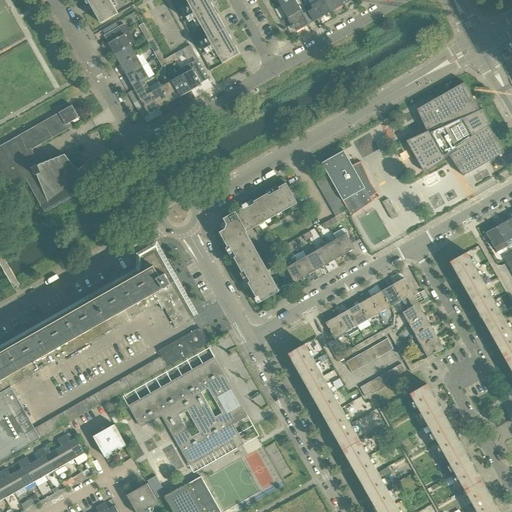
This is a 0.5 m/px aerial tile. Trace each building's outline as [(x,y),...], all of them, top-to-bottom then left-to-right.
[(87,0),(90,4),(91,7),(93,9),(101,23),(118,14),(110,0),(87,0)] [(212,44),(212,45),(204,49),(207,54),(215,50),(223,63),(240,54),(232,40),(231,38),(229,35),(214,8),(212,5),(211,3),(209,0),(186,0),(194,12),(193,12),(194,13),(186,17),(189,22),(196,18),(197,18),(212,44)] [(288,18),(301,10),(295,0),(290,0),(281,6),(288,17),(287,17),(288,18)] [(320,0),(311,6),(312,8),(318,19),(319,19),(319,18),(330,12),(323,0),(320,0)] [(340,0),(323,0),(330,12),(331,12),(331,11),(342,5),(343,5),(340,0)] [(312,8),(308,11),(313,21),(318,19),(312,8)] [(301,10),(288,18),(296,31),(308,24),(308,25),(309,24),(303,14),(301,10)] [(308,11),(303,14),(309,24),(313,21),(308,11)] [(139,26),(143,33),(147,30),(143,23),(139,26)] [(114,54),(130,45),(135,43),(124,24),(104,35),(114,53),(114,54)] [(143,33),(148,42),(152,40),(147,30),(143,33)] [(148,42),(154,54),(159,51),(152,40),(148,42)] [(119,64),(120,65),(136,55),(130,45),(114,54),(115,54),(120,64),(119,64)] [(175,53),(166,58),(168,62),(177,57),(175,53)] [(126,75),(142,66),(136,55),(120,65),(120,64),(126,74),(125,75),(126,75)] [(161,61),(159,62),(162,66),(168,62),(166,58),(161,61)] [(136,92),(143,88),(139,81),(148,76),(142,66),(126,75),(132,85),(131,85),(132,86),(132,85),(134,89),(136,92)] [(192,69),(182,74),(191,90),(198,86),(198,87),(201,86),(201,85),(202,85),(192,69)] [(182,74),(172,80),(181,96),(188,92),(188,93),(191,91),(191,90),(182,74)] [(172,80),(161,86),(170,102),(177,98),(177,99),(181,97),(180,96),(181,96),(172,80)] [(482,109),(480,110),(464,82),(435,99),(436,100),(432,102),(431,101),(417,109),(427,131),(406,141),(424,173),(449,156),(463,176),(483,165),(482,163),(486,161),(487,162),(504,153),(488,125),(491,124),(482,109)] [(161,86),(151,92),(160,108),(166,104),(167,105),(170,103),(170,102),(161,86)] [(143,88),(136,92),(140,99),(149,114),(156,110),(156,111),(160,109),(160,108),(151,92),(147,95),(143,88)] [(140,99),(136,92),(129,96),(133,103),(140,99)] [(64,126),(78,118),(79,118),(72,105),(0,145),(0,180),(4,187),(26,179),(45,213),(80,193),(74,183),(82,177),(81,176),(80,176),(81,175),(65,154),(59,157),(58,158),(58,157),(54,158),(54,159),(53,160),(53,159),(49,160),(49,161),(48,162),(48,161),(44,162),(44,163),(43,164),(43,163),(39,164),(39,165),(38,166),(38,165),(36,165),(29,149),(31,148),(32,149),(67,130),(64,126)] [(321,163),(351,216),(373,201),(371,197),(377,193),(371,183),(361,162),(352,166),(343,151),(321,163)] [(316,182),(319,188),(330,182),(326,176),(316,182)] [(319,188),(322,193),(333,188),(330,182),(319,188)] [(248,204),(223,218),(226,224),(225,229),(219,232),(242,272),(244,271),(250,282),(248,283),(256,297),(258,296),(261,302),(277,293),(241,229),(244,228),(245,230),(296,201),(286,183),(278,187),(279,189),(268,195),(267,193),(253,201),(254,203),(249,206),(248,204)] [(322,193),(326,199),(336,193),(333,188),(322,193)] [(326,199),(329,205),(339,199),(336,193),(326,199)] [(329,205),(332,211),(343,205),(339,199),(329,205)] [(391,217),(397,214),(388,199),(382,202),(391,218),(391,217)] [(343,205),(332,211),(336,217),(346,211),(343,205)] [(505,242),(511,238),(511,230),(506,221),(505,221),(506,221),(497,226),(496,226),(505,242)] [(508,246),(505,242),(496,226),(495,227),(486,233),(494,248),(497,252),(508,246)] [(333,234),(336,239),(344,254),(355,248),(346,233),(343,228),(333,234)] [(336,239),(326,245),(334,260),(344,254),(336,239)] [(326,245),(316,250),(325,266),(334,260),(326,245)] [(298,260),(306,255),(304,250),(295,255),(298,260)] [(316,250),(306,256),(315,271),(325,266),(316,250)] [(143,273),(0,354),(0,368),(10,387),(11,386),(158,303),(161,309),(164,308),(175,327),(192,318),(191,318),(187,310),(187,309),(186,309),(182,301),(181,301),(177,292),(171,283),(166,273),(154,252),(143,258),(143,273)] [(511,331),(510,329),(496,303),(492,297),(481,277),(486,274),(481,266),(476,269),(474,265),(467,252),(450,262),(458,276),(460,280),(476,307),(476,308),(478,312),(494,339),(496,344),(511,371),(511,372),(511,371),(511,331)] [(306,256),(296,262),(305,277),(315,271),(306,256)] [(305,277),(296,262),(286,268),(294,283),(305,277)] [(407,297),(413,307),(418,303),(415,297),(404,278),(392,285),(402,300),(407,297)] [(390,307),(402,300),(392,285),(382,291),(390,307)] [(380,313),(390,307),(382,291),(370,297),(380,313)] [(368,319),(380,313),(370,297),(359,304),(368,319)] [(402,312),(409,324),(425,315),(418,303),(413,307),(402,312)] [(357,326),(368,319),(359,304),(348,310),(357,326)] [(359,329),(357,326),(348,310),(337,316),(346,332),(348,335),(359,329)] [(409,324),(415,335),(431,326),(425,315),(409,324)] [(335,339),(346,332),(337,316),(326,323),(335,339)] [(389,333),(391,336),(395,334),(391,326),(386,328),(389,333)] [(415,335),(421,346),(437,337),(431,326),(415,335)] [(381,337),(389,333),(386,328),(378,333),(381,337)] [(197,329),(178,340),(187,355),(206,344),(203,339),(197,329),(198,329),(197,329)] [(373,342),(381,337),(378,333),(371,337),(373,342)] [(391,336),(395,345),(400,342),(395,334),(391,336)] [(365,346),(373,342),(371,337),(363,342),(365,346)] [(437,337),(421,346),(428,357),(444,348),(437,337)] [(387,338),(382,341),(388,352),(393,349),(387,338)] [(178,340),(168,345),(177,361),(187,355),(178,340)] [(395,345),(399,351),(408,346),(404,340),(400,342),(395,345)] [(382,341),(377,344),(383,355),(388,352),(382,341)] [(358,351),(365,346),(363,342),(355,346),(358,351)] [(371,500),(377,511),(400,511),(388,491),(385,485),(370,459),(367,453),(352,427),(349,422),(348,421),(347,417),(346,415),(341,408),(334,395),(331,389),(330,389),(317,365),(316,363),(314,360),(312,357),(305,344),(288,353),(296,367),(298,372),(314,399),(316,404),(317,404),(332,431),(334,436),(335,436),(350,463),(353,468),(368,495),(371,500)] [(377,344),(372,347),(378,358),(383,355),(377,344)] [(159,351),(162,356),(167,366),(168,366),(177,361),(168,345),(159,351)] [(349,355),(358,351),(355,346),(347,351),(349,355)] [(399,351),(404,360),(409,358),(407,354),(411,352),(408,346),(399,351)] [(200,353),(204,361),(215,355),(210,347),(200,353)] [(372,347),(367,350),(373,360),(378,358),(372,347)] [(338,362),(345,358),(343,353),(341,354),(337,348),(332,351),(338,362)] [(367,350),(362,353),(368,363),(373,360),(367,350)] [(362,353),(356,356),(362,366),(368,363),(362,353)] [(162,356),(156,359),(162,369),(163,369),(167,366),(162,356)] [(356,356),(351,359),(357,369),(362,366),(356,356)] [(226,428),(246,416),(246,417),(247,416),(214,357),(213,358),(130,405),(129,405),(141,427),(142,426),(141,426),(161,414),(168,425),(190,465),(191,465),(233,441),(226,428)] [(409,358),(404,360),(411,372),(422,366),(419,361),(413,364),(409,358)] [(156,359),(151,362),(157,372),(158,372),(157,372),(162,369),(156,359)] [(357,369),(351,359),(346,362),(352,372),(357,369)] [(151,362),(146,365),(152,375),(157,372),(151,362)] [(402,364),(397,366),(402,377),(407,374),(402,364)] [(146,365),(141,368),(147,378),(152,375),(146,365)] [(397,366),(391,369),(397,380),(402,377),(397,366)] [(10,387),(0,368),(0,461),(40,439),(11,386),(10,387)] [(141,368),(136,371),(142,381),(147,378),(141,368)] [(391,369),(386,373),(392,383),(397,380),(391,369)] [(136,371),(131,374),(136,384),(137,384),(141,381),(142,381),(136,371)] [(386,373),(381,375),(387,386),(392,383),(386,373)] [(131,374),(125,377),(131,387),(136,384),(131,374)] [(381,375),(376,378),(382,389),(387,386),(381,375)] [(125,377),(120,380),(126,390),(131,387),(125,377)] [(376,378),(371,381),(377,392),(382,389),(376,378)] [(120,380),(115,383),(121,393),(125,390),(126,390),(120,380)] [(371,381),(366,384),(372,394),(377,392),(371,381)] [(115,383),(110,385),(115,396),(116,396),(120,393),(121,393),(115,383)] [(372,394),(366,384),(360,387),(366,398),(372,394)] [(421,413),(428,426),(445,416),(437,403),(437,402),(435,398),(434,398),(426,384),(410,393),(417,406),(417,407),(421,413)] [(110,385),(104,388),(110,399),(111,399),(110,398),(115,396),(110,385)] [(104,388),(99,391),(105,402),(110,399),(104,388)] [(99,391),(94,394),(100,405),(100,404),(105,402),(99,391)] [(94,394),(88,397),(94,408),(95,408),(95,407),(99,405),(100,405),(94,394)] [(88,397),(83,400),(89,411),(89,410),(94,408),(88,397)] [(83,400),(78,403),(84,414),(84,413),(89,411),(83,400)] [(78,403),(73,406),(79,417),(79,416),(84,414),(78,403)] [(73,406),(67,409),(73,420),(74,420),(74,419),(78,417),(79,417),(73,406)] [(67,409),(62,412),(68,423),(68,422),(73,420),(67,409)] [(62,412),(57,415),(63,426),(68,423),(62,412)] [(57,415),(51,418),(57,429),(58,429),(62,426),(63,426),(57,415)] [(439,445),(446,457),(463,448),(455,434),(453,430),(452,430),(445,416),(428,426),(435,438),(439,445)] [(51,418),(46,421),(52,432),(52,431),(57,429),(51,418)] [(46,421),(41,424),(47,435),(47,434),(52,432),(46,421)] [(47,435),(41,424),(36,427),(42,438),(42,437),(47,435)] [(93,436),(105,457),(112,453),(111,452),(118,448),(119,449),(126,445),(114,424),(93,436)] [(67,435),(62,437),(74,459),(85,453),(76,438),(71,441),(67,435)] [(61,447),(56,450),(65,464),(74,459),(62,437),(57,440),(61,447)] [(42,449),(54,470),(57,475),(68,470),(65,464),(56,450),(51,453),(47,446),(42,449)] [(457,476),(464,489),(481,480),(473,466),(471,461),(471,462),(463,448),(446,457),(453,470),(457,476)] [(41,458),(36,461),(44,476),(54,470),(42,449),(38,451),(41,458)] [(27,457),(22,460),(35,481),(44,476),(36,461),(31,464),(27,457)] [(22,469),(16,472),(24,487),(35,481),(22,460),(18,462),(22,469)] [(7,468),(2,471),(15,493),(24,487),(16,472),(11,475),(7,468)] [(0,478),(1,481),(0,481),(0,490),(4,498),(15,493),(2,471),(0,472),(0,478)] [(82,473),(72,478),(74,482),(84,476),(82,473)] [(166,493),(156,476),(147,480),(157,498),(166,493)] [(174,511),(221,511),(210,493),(201,476),(165,497),(174,511)] [(74,482),(72,478),(72,477),(62,483),(64,487),(74,482)] [(475,509),(476,511),(499,511),(492,498),(489,494),(481,480),(464,489),(472,502),(471,502),(475,509)] [(126,495),(136,511),(144,511),(145,511),(144,510),(151,506),(152,508),(159,504),(147,483),(126,495)] [(30,497),(34,504),(40,501),(35,493),(30,497)] [(105,502),(101,505),(104,511),(118,511),(115,506),(109,509),(105,502)]
